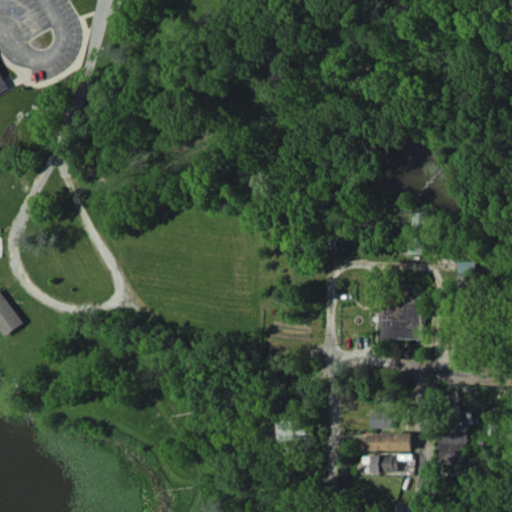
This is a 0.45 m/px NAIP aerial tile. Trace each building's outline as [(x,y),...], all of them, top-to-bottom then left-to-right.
[(0,94),(11,87),(10,80),(0,64),(0,94)] [(477,260),(459,260),(459,272),(476,273),(477,260)] [(0,326),(7,336),(26,322),(2,289),(0,290),(0,326)] [(383,339),(425,338),(424,298),(382,299),(383,339)] [(373,427),(394,428),(395,411),(373,411),(373,427)] [(281,441),(310,439),(309,418),(280,419),(281,441)] [(415,449),(414,432),(364,434),(364,450),(415,449)] [(468,434),(440,434),(440,455),(446,455),(446,464),(468,464),(468,434)] [(400,454),(373,455),(373,472),(400,471),(400,454)]
